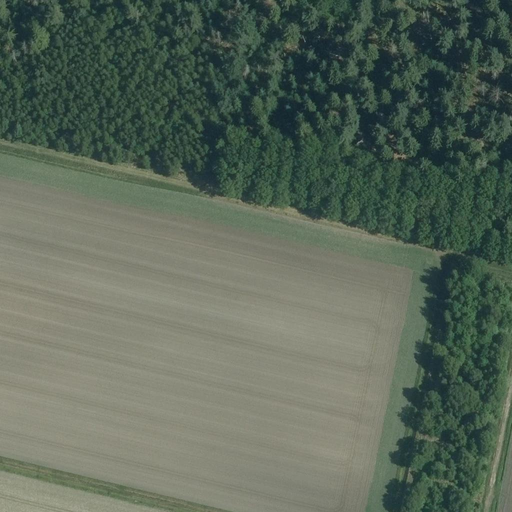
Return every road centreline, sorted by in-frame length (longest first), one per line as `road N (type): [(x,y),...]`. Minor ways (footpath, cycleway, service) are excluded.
road 1 (track): [(511,263),(0,140)]
road 2 (track): [(487,511),(511,381)]
